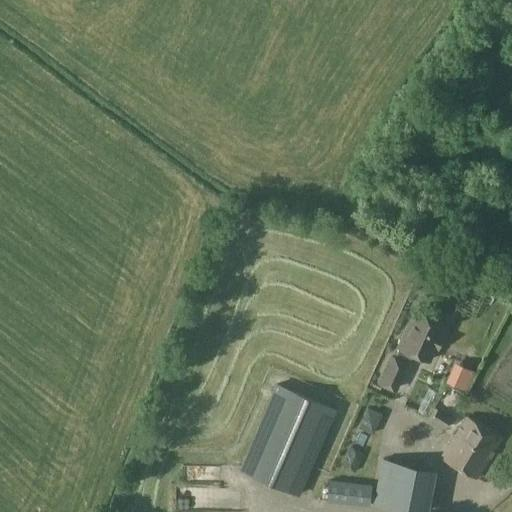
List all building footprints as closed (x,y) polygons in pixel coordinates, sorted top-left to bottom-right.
[(434,350),(441,336),(447,324),(416,310),(398,347),(429,361),(434,350)] [(409,364),(393,357),(381,386),(397,393),(409,364)] [(454,362),(445,382),(465,391),(475,372),(454,362)] [(239,471),(299,497),(337,411),(277,384),(239,471)] [(382,413),(367,407),(358,428),(373,435),(382,413)] [(452,419),(441,412),(432,426),(443,433),(452,419)] [(443,457),(477,478),(501,440),(467,419),(443,457)] [(349,447),(341,466),(355,472),(364,453),(349,447)] [(376,495),(391,498),(389,508),(409,511),(420,511),(429,467),(384,458),(376,495)] [(192,475),(222,475),(222,466),(192,465),(192,475)] [(324,503),(369,507),(371,487),(326,482),(324,503)] [(175,503),(242,506),(243,486),(218,486),(218,489),(176,488),(175,503)]
